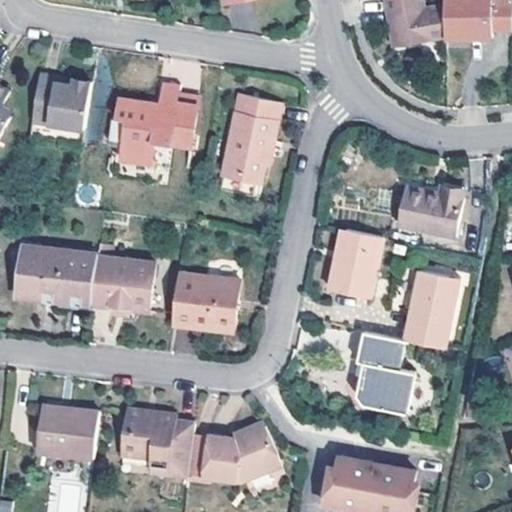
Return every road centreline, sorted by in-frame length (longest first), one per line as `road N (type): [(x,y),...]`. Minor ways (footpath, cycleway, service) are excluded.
road 1 (residential): [(351,88),(319,131),(276,343),(261,370),(231,377),(0,349)]
road 2 (residential): [(15,0),(42,21),(337,56)]
road 3 (residential): [(351,88),(423,132),(511,133)]
